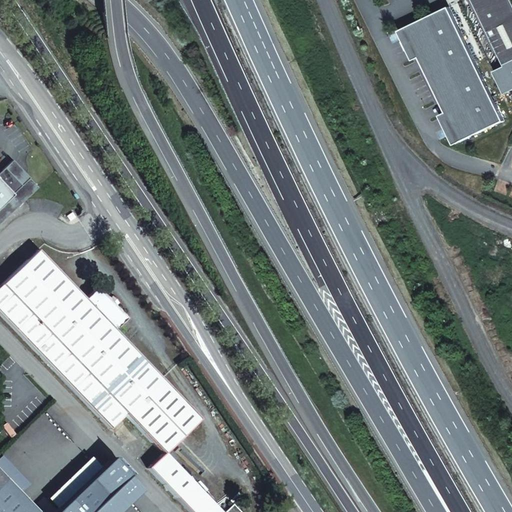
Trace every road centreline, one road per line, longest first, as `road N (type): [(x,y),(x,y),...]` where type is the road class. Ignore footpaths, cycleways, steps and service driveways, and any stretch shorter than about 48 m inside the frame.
road 1 (tertiary): [(14,0),(356,511)]
road 2 (motorway): [(114,0),(152,31),(204,110),(441,511)]
road 3 (motorway): [(113,0),(115,28),(155,132),(376,511)]
road 4 (motorway): [(500,511),(373,282),(239,0)]
road 5 (motorway): [(202,0),(284,179),(462,511)]
road 6 (unclassified): [(301,511),(0,53)]
